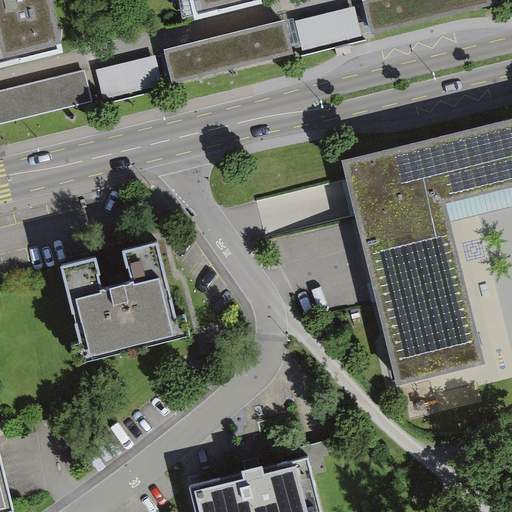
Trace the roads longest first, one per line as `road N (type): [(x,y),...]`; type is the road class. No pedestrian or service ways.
road 1 (residential): [(175,139),(195,193),(262,295),(272,340),(255,379),(87,511)]
road 2 (primary): [(511,57),(175,139)]
road 3 (track): [(262,295),(420,451)]
road 4 (primary): [(175,139),(0,183)]
